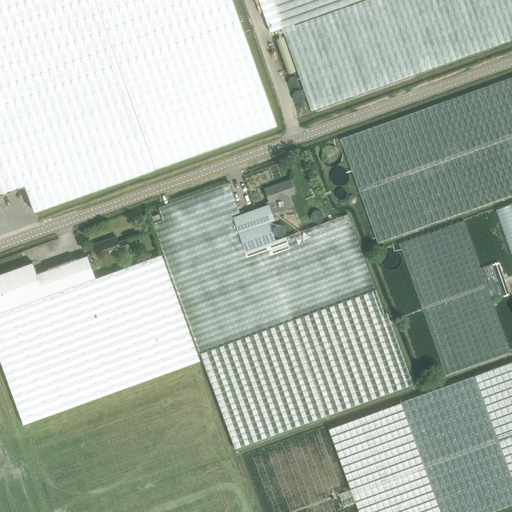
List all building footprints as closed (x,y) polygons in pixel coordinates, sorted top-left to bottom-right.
[(0,0),(0,194),(25,186),(34,211),(264,130),(275,126),(277,125),(232,0),(0,0)] [(259,0),(261,6),(267,23),(270,32),(282,28),(283,29),(311,111),(372,90),(450,62),(511,39),(511,0),(366,0),(320,17),(295,25),(295,24),(335,9),(360,0),(259,0)] [(511,77),(341,139),(378,243),(511,195),(511,77)] [(290,180),(266,189),(270,202),(267,203),(268,204),(269,204),(272,213),(280,210),(293,206),(289,195),(295,194),(290,180)] [(229,182),(159,208),(163,220),(152,224),(207,375),(209,374),(237,449),(413,385),(387,313),(384,313),(348,213),(275,240),(269,223),(275,220),(269,204),(268,204),(234,216),(234,214),(240,212),(229,182)] [(446,376),(511,353),(493,301),(510,295),(499,262),(482,268),(465,221),(400,244),(446,376)] [(100,258),(121,250),(122,252),(131,249),(127,239),(119,242),(117,237),(106,241),(106,240),(96,244),(100,258)] [(0,358),(24,424),(200,360),(162,254),(139,263),(108,274),(95,278),(87,255),(37,273),(33,262),(0,274),(0,358)] [(511,361),(328,428),(351,488),(339,493),(343,506),(356,502),(359,511),(491,511),(511,505),(511,361)]
